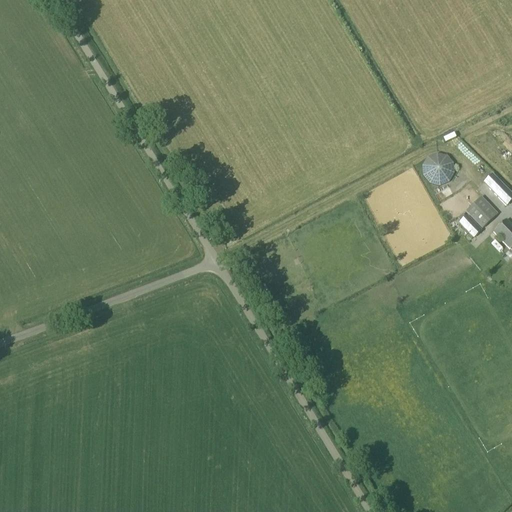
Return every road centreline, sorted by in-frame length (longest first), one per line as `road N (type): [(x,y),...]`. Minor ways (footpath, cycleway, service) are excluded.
road 1 (unclassified): [(214,263),(53,0)]
road 2 (unclassified): [(368,511),(214,263)]
road 3 (unclassified): [(0,344),(214,263)]
